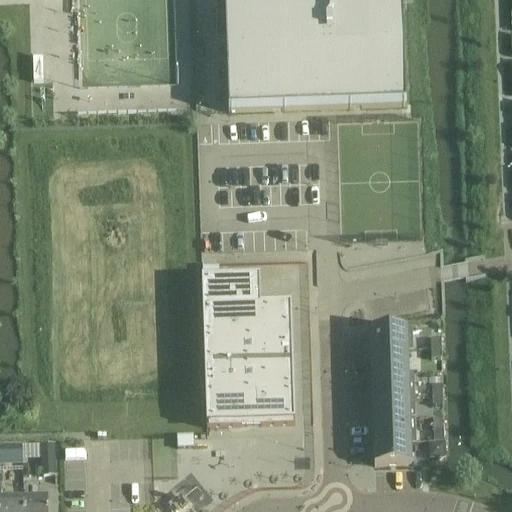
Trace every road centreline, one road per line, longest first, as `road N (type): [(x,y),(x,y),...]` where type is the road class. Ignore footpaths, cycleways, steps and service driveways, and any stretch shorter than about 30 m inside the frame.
road 1 (residential): [(331,509),(328,294),(511,262)]
road 2 (residential): [(466,511),(331,509)]
